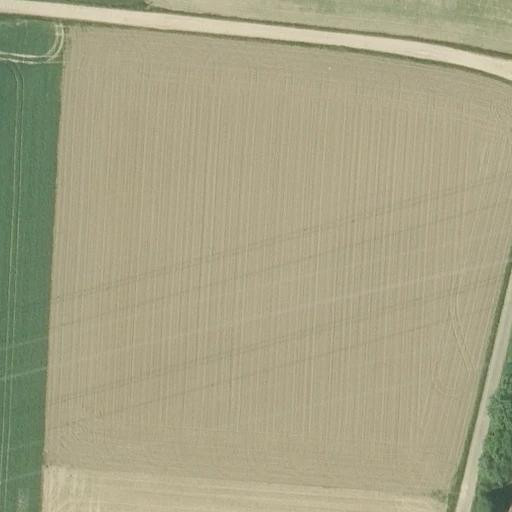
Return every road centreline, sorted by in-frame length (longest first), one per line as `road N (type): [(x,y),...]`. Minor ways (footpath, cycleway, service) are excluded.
road 1 (track): [(0,11),(260,35),(511,75)]
road 2 (unclassified): [(454,511),(511,267)]
